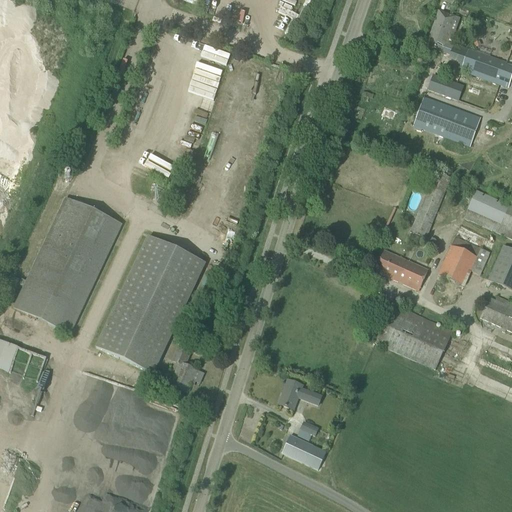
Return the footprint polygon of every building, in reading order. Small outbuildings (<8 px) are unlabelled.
[(299,21),(305,0),(276,0),(275,4),(281,6),(278,14),(299,21)] [(509,89),(511,80),(511,66),(446,43),(455,18),(438,12),(426,47),(450,56),(446,67),(509,89)] [(277,33),(283,24),(280,22),(274,31),(277,33)] [(197,70),(222,76),(223,71),(211,68),(212,62),(225,66),(227,59),(201,53),(197,70)] [(432,76),(427,91),(457,102),(463,87),(432,76)] [(424,98),(413,127),(470,148),(480,120),(434,102),(424,98)] [(426,240),(451,180),(433,173),(409,233),(412,234),(410,240),(421,245),(423,239),(426,240)] [(511,207),(476,192),(463,220),(511,241),(511,207)] [(156,205),(170,212),(172,206),(165,203),(166,201),(160,198),(156,205)] [(121,226),(65,199),(13,309),(70,336),(121,226)] [(205,265),(147,238),(95,349),(153,376),(205,265)] [(455,238),(437,276),(464,288),(471,273),(479,276),(489,254),(455,238)] [(511,292),(511,251),(503,247),(488,282),(511,292)] [(384,252),(374,273),(418,292),(427,272),(384,252)] [(511,334),(511,304),(497,297),(495,302),(489,299),(480,319),(511,334)] [(376,345),(434,372),(452,333),(441,327),(439,332),(435,330),(437,325),(394,306),(376,345)] [(0,369),(10,372),(19,346),(0,339),(0,369)] [(184,367),(190,353),(179,348),(172,362),(179,365),(170,387),(186,394),(196,372),(184,367)] [(80,427),(104,435),(119,385),(85,374),(73,413),(83,416),(80,427)] [(293,412),(298,400),(318,408),(322,398),(301,390),(302,388),(287,382),(278,406),(293,412)] [(297,437),(308,443),(311,436),(314,438),(318,431),(303,424),(297,437)] [(281,455),(317,472),(326,454),(290,437),(281,455)]
